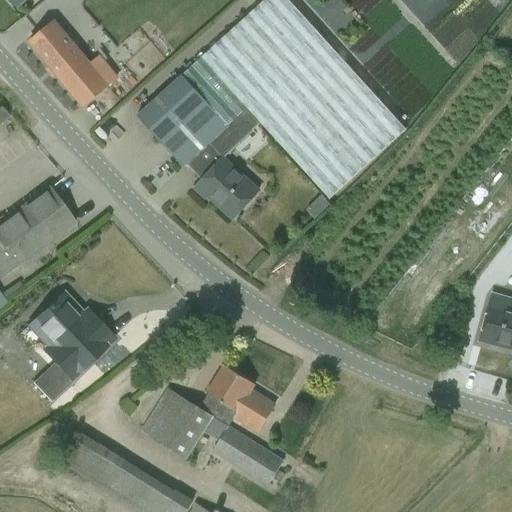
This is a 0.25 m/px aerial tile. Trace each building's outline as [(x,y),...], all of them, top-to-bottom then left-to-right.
[(209,194),(235,217),(258,192),(221,159),(259,124),(328,199),(405,129),(287,0),(265,0),(137,116),(136,116),(183,167),(186,164),(201,181),(194,189),(205,198),(209,194)] [(44,30),(28,43),(82,107),(97,94),(116,78),(105,65),(97,72),(90,64),(54,22),(44,30)] [(0,124),(7,118),(8,117),(0,108),(0,107),(0,124)] [(0,278),(74,224),(56,201),(60,198),(54,190),(50,193),(48,189),(0,223),(0,278)] [(326,214),(338,206),(332,197),(320,206),(326,214)] [(31,323),(49,341),(38,352),(51,365),(32,384),(48,401),(105,348),(104,347),(112,339),(97,322),(88,331),(58,299),(60,297),(59,297),(44,310),(31,323)] [(511,308),(488,302),(479,337),(511,345),(510,349),(511,349),(511,308)] [(265,488),(272,479),(282,461),(228,427),(234,418),(257,433),(274,406),(250,391),(254,385),(224,366),(206,394),(208,395),(198,409),(168,390),(141,432),(158,443),(184,460),(203,431),(219,442),(212,452),(265,488)] [(29,395),(18,406),(29,417),(40,406),(29,395)] [(186,511),(192,504),(98,445),(81,435),(63,464),(139,511),(186,511)] [(188,511),(209,511),(195,503),(188,511)]
